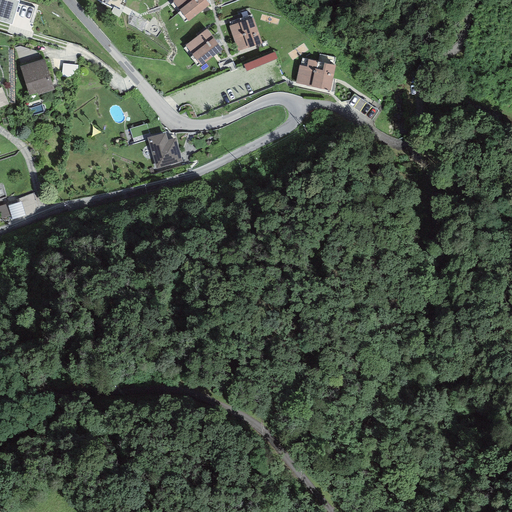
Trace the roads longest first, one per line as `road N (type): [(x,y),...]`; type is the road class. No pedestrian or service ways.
road 1 (residential): [(0,396),(192,393),(260,426),(332,511)]
road 2 (residential): [(295,108),(285,129),(214,165),(0,230)]
road 3 (residential): [(67,0),(181,123),(215,122),(278,97),(295,108)]
road 4 (unclassified): [(295,108),(329,104),(385,139),(413,136),(424,74),(461,42),(479,0)]
